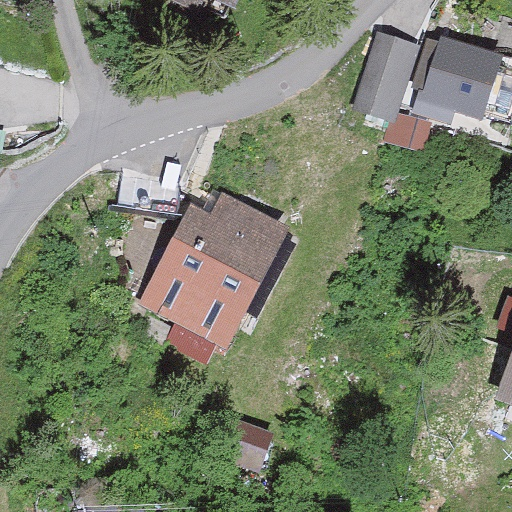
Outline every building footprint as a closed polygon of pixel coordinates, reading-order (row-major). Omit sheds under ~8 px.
[(145,0),(138,15),(202,45),(226,0),(145,0)] [(417,64),(375,51),(350,130),(392,144),(417,64)] [(411,137),(498,161),(511,110),(511,74),(434,53),(411,137)] [(143,320),(226,362),(287,241),(205,199),(143,320)] [(511,377),(497,421),(511,425),(511,377)]
